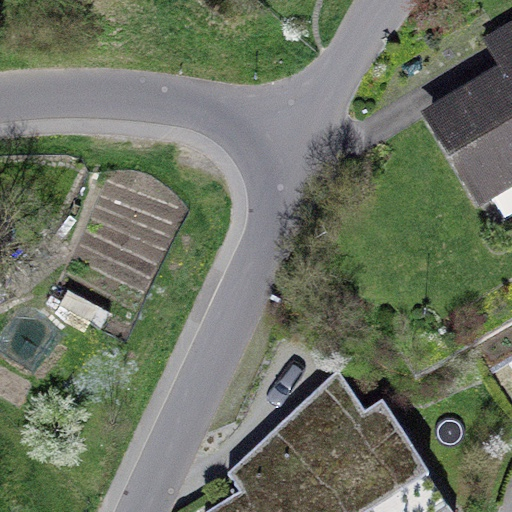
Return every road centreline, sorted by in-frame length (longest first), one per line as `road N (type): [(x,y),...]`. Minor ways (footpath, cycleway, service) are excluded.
road 1 (residential): [(136,511),(295,114)]
road 2 (residential): [(295,114),(95,91),(0,96)]
road 3 (residential): [(295,114),(376,0)]
